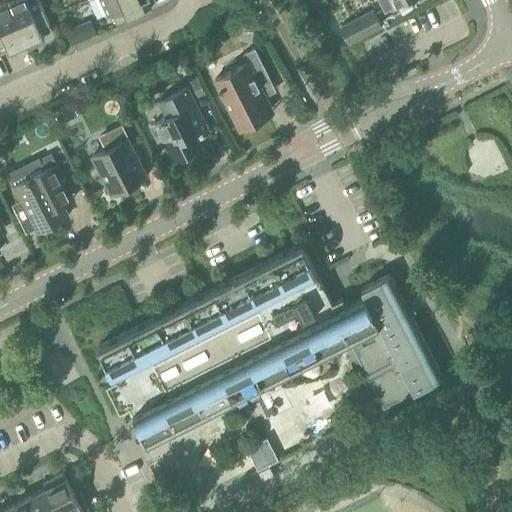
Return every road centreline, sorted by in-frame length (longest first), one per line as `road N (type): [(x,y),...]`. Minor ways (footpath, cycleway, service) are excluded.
road 1 (unclassified): [(0,308),(307,147)]
road 2 (residential): [(188,0),(192,9),(0,98)]
road 3 (residential): [(127,511),(99,459),(79,440),(56,440),(0,468)]
road 4 (unclassified): [(307,147),(325,152),(407,109),(416,96)]
road 5 (unclassified): [(307,147),(315,133),(384,96),(416,96)]
